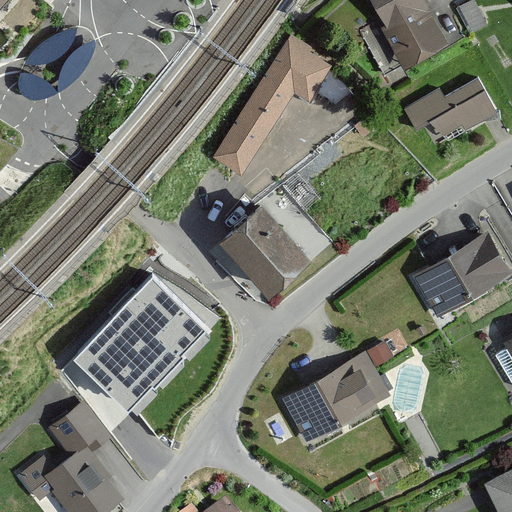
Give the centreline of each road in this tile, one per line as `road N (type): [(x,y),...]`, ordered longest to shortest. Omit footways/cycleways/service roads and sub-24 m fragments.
road 1 (residential): [(511,157),(391,234),(270,334)]
road 2 (residential): [(184,252),(261,184),(306,116)]
road 3 (residential): [(52,136),(152,0)]
road 4 (unclassified): [(310,511),(204,438)]
road 5 (residential): [(204,438),(242,364),(270,334)]
